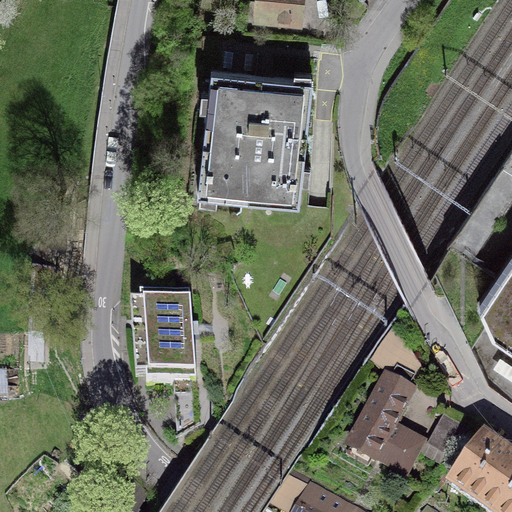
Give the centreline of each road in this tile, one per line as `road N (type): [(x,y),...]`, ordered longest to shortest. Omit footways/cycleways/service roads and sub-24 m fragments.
road 1 (residential): [(142,0),(117,156),(112,378),(123,414),(152,457),(235,511)]
road 2 (residential): [(422,302),(354,164),(349,137),(361,61),(403,0)]
road 3 (residential): [(422,302),(464,386),(511,426)]
